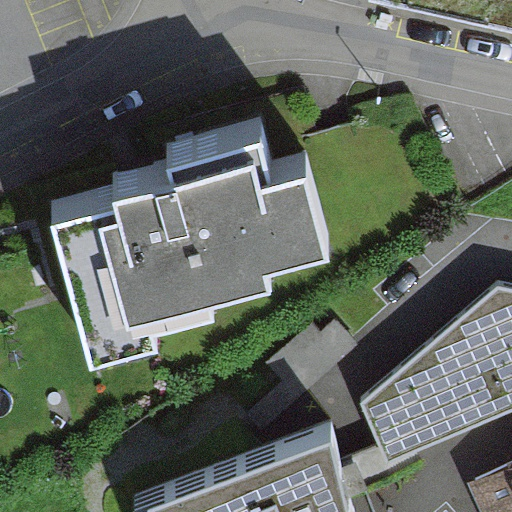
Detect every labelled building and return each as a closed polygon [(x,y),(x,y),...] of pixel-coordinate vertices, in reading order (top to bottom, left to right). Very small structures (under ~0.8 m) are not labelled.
[(511,0),(426,0),(511,19),(511,0)] [(128,194),(60,213),(97,352),(162,334),(158,319),(225,301),(221,286),(285,269),(281,254),(341,238),(320,161),(288,170),(275,123),(188,146),(192,165),(125,183),(128,194)] [(360,392),(386,454),(511,401),(511,276),(498,274),(360,392)] [(355,511),(333,412),(151,484),(161,511),(355,511)] [(511,511),(511,454),(469,472),(485,511),(511,511)]
